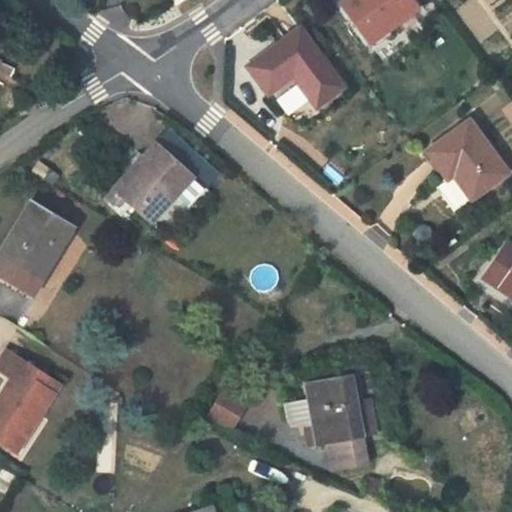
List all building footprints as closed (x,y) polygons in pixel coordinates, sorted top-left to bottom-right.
[(355,0),(345,0),(340,3),(344,8),(355,0)] [(369,42),(417,7),(411,0),(355,0),(344,8),(369,42)] [(305,78),(299,82),(317,105),(342,85),(299,28),(249,67),(269,93),(293,75),(300,70),(305,78)] [(0,62),(1,60),(0,60),(0,71),(10,76),(13,69),(0,62)] [(300,70),(293,75),(299,82),(305,78),(300,70)] [(470,198),(506,171),(469,120),(427,151),(447,179),(453,175),(470,198)] [(157,145),(193,176),(205,162),(170,131),(157,145)] [(132,205),(150,221),(151,223),(193,177),(193,176),(157,145),(156,143),(114,189),(132,205)] [(44,179),(50,169),(37,162),(31,170),(44,179)] [(132,205),(114,189),(103,200),(121,217),(132,205)] [(0,250),(0,274),(33,294),(72,229),(28,203),(0,250)] [(511,296),(511,246),(505,242),(483,277),(511,296)] [(47,376),(5,350),(0,358),(0,371),(11,378),(0,394),(0,442),(10,449),(32,417),(37,420),(54,393),(42,385),(47,376)] [(362,437),(376,434),(369,399),(360,401),(356,374),(305,383),(308,399),(312,423),(316,445),(327,443),(332,470),(367,464),(362,437)] [(60,384),(47,376),(42,385),(54,393),(60,384)] [(208,413),(228,427),(244,404),(225,391),(208,413)] [(312,423),(308,399),(283,404),(286,421),(292,427),(303,425),(312,423)] [(16,453),(37,420),(32,417),(10,449),(16,453)] [(316,445),(312,423),(303,425),(307,447),(316,445)] [(374,497),(379,486),(367,481),(363,492),(374,497)]
